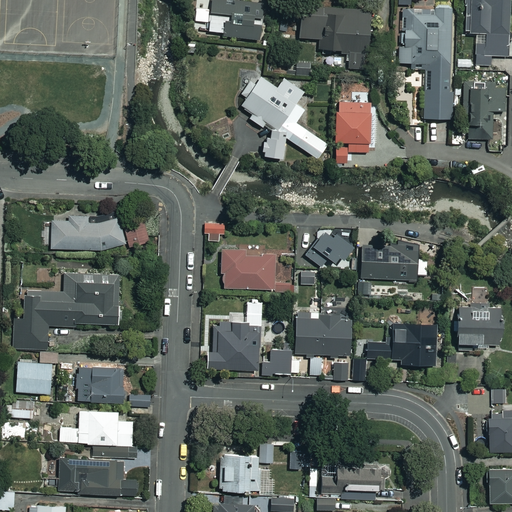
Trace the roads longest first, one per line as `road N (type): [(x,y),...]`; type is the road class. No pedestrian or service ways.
road 1 (residential): [(175,396),(407,410),(439,438),(446,511)]
road 2 (residential): [(175,396),(181,209),(168,190)]
road 3 (residential): [(0,177),(168,190)]
